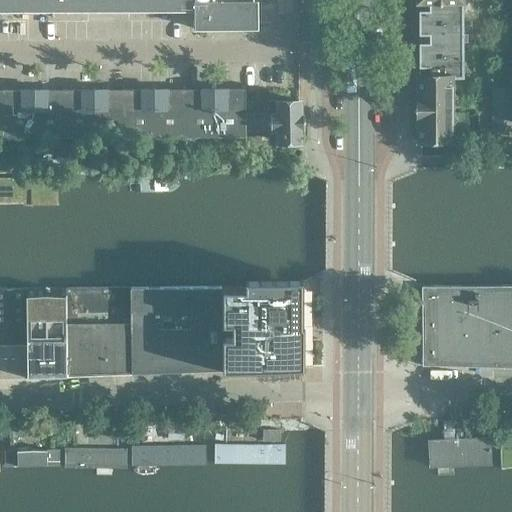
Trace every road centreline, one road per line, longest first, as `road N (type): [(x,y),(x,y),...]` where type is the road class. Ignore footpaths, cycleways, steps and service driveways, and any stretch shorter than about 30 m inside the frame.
road 1 (tertiary): [(360,393),(364,0)]
road 2 (residential): [(0,397),(360,393)]
road 3 (residential): [(277,51),(0,54)]
road 4 (residential): [(360,393),(511,392)]
